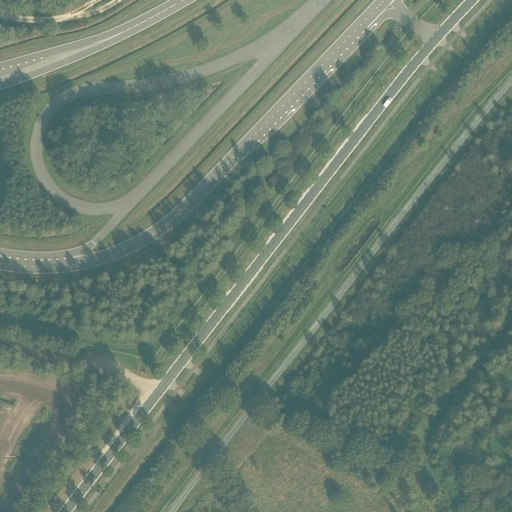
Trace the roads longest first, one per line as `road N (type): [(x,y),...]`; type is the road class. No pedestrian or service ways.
road 1 (track): [(509,0),(455,56),(97,511)]
road 2 (tertiary): [(65,511),(370,118),(472,0)]
road 3 (track): [(176,390),(0,345)]
road 4 (track): [(0,16),(70,17),(118,0)]
